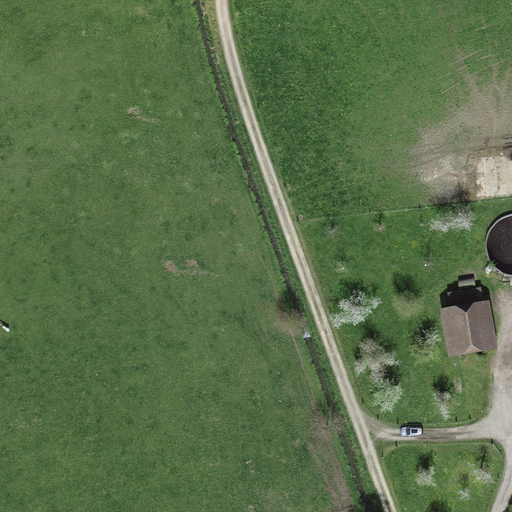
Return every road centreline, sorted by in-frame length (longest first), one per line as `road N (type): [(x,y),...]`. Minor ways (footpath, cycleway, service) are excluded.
road 1 (track): [(222,0),(239,78),(361,430)]
road 2 (track): [(361,430),(511,431)]
